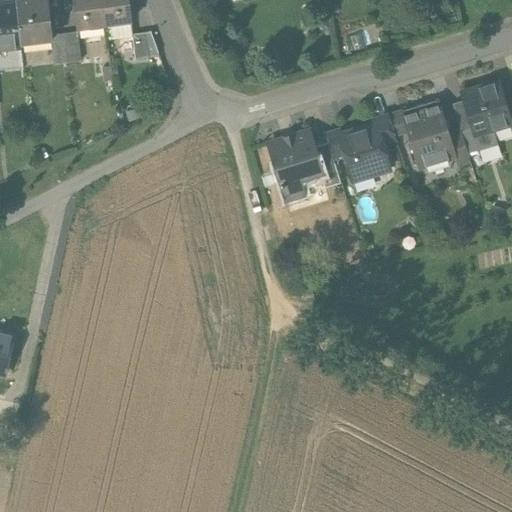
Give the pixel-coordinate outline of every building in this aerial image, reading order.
[(21,0),(15,1),(19,39),(50,35),(45,0),(21,0)] [(103,23),(100,0),(73,0),(76,27),(103,23)] [(100,0),(103,23),(131,20),(128,0),(100,0)] [(19,39),(15,1),(0,2),(0,51),(21,49),(19,39)] [(146,33),(132,35),(135,61),(149,59),(146,33)] [(78,34),(63,35),(67,64),(81,63),(78,34)] [(63,35),(51,37),(51,40),(50,40),(53,66),(67,64),(63,35)] [(110,68),(101,69),(104,84),(112,83),(110,68)] [(493,130),(509,125),(511,124),(503,101),(498,82),(461,93),(463,101),(472,128),(479,151),(498,145),(493,130)] [(511,132),(511,98),(503,101),(511,124),(509,125),(511,132)] [(438,100),(400,112),(407,133),(418,169),(454,158),(455,158),(448,132),(438,100)] [(460,132),(472,128),(463,101),(452,105),(459,129),(460,132)] [(138,108),(120,114),(126,129),(143,123),(138,108)] [(400,112),(388,116),(395,137),(407,133),(400,112)] [(372,121),(373,124),(375,124),(382,145),(396,141),(395,137),(388,116),(372,121)] [(356,132),(340,137),(339,137),(343,151),(352,182),(372,176),(377,167),(387,164),(382,145),(375,124),(373,124),(356,130),(356,132)] [(470,164),(460,132),(459,129),(448,132),(455,158),(454,158),(457,167),(470,164)] [(326,135),(328,143),(332,159),(341,156),(343,151),(339,137),(340,137),(339,131),(326,135)] [(298,181),(320,174),(321,174),(313,148),(308,132),(268,145),(286,201),(303,196),(298,181)] [(328,143),(313,148),(321,174),(320,174),(324,189),(340,184),(332,159),(328,143)] [(12,337),(0,334),(0,375),(3,376),(12,337)]
